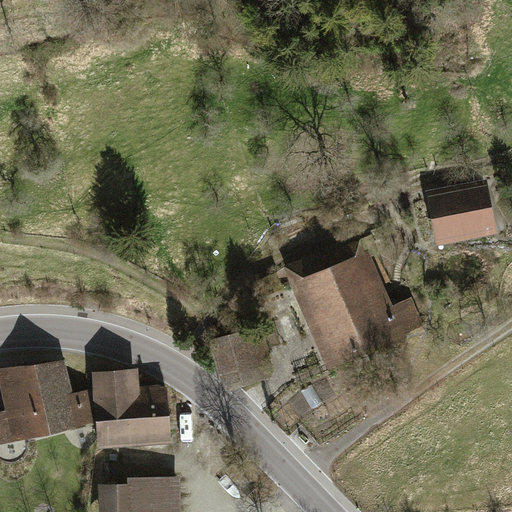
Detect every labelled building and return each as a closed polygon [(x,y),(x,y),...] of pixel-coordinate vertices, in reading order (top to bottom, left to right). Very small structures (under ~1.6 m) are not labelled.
[(482,187),(435,196),(443,236),(490,228),(482,187)] [(296,272),(334,362),(397,335),(397,334),(419,324),(410,302),(387,311),(359,245),(296,272)] [(277,272),(251,284),(261,296),(284,288),(277,272)] [(260,330),(219,343),(229,384),(232,387),(272,375),(260,330)] [(57,363),(4,369),(14,416),(0,419),(0,442),(97,418),(96,391),(80,392),(82,401),(66,404),(57,363)] [(97,418),(99,441),(170,437),(167,388),(160,389),(159,394),(150,394),(149,387),(139,387),(139,396),(135,396),(134,372),(95,374),(96,391),(97,418)] [(174,511),(174,487),(106,488),(106,511),(174,511)]
